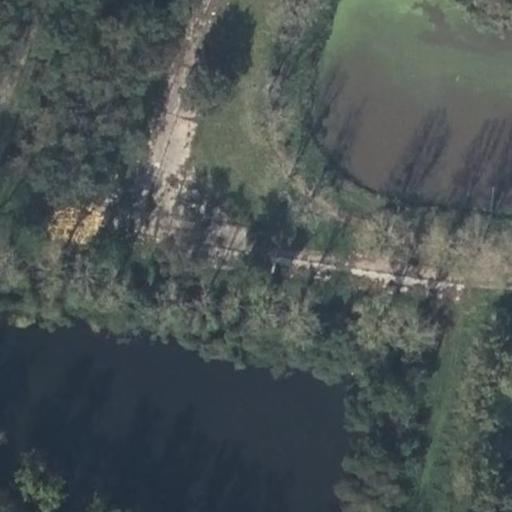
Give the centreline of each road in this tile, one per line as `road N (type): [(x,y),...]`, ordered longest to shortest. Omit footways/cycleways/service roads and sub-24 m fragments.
road 1 (track): [(511,284),(357,271),(236,251),(128,221),(13,211),(0,201)]
road 2 (track): [(0,108),(57,0)]
